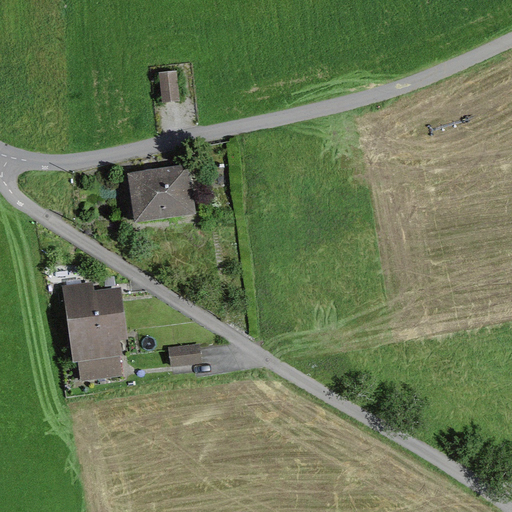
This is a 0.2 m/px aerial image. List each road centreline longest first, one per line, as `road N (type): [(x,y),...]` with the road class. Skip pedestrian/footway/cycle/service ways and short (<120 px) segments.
road 1 (unclassified): [(0,180),(51,228),(510,511)]
road 2 (unclassified): [(0,167),(64,170),(222,134),(511,44)]
